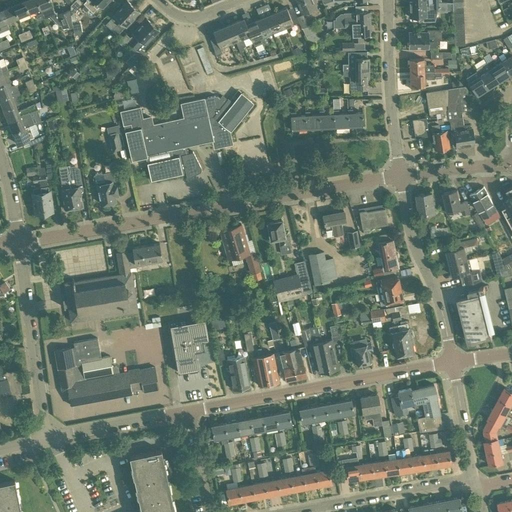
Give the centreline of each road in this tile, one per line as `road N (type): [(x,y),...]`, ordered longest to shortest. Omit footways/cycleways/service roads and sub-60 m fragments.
road 1 (residential): [(18,243),(400,176)]
road 2 (residential): [(187,413),(451,364)]
road 3 (residential): [(46,439),(18,243)]
road 4 (residential): [(451,364),(407,225),(400,176)]
road 5 (residential): [(291,511),(473,479)]
road 6 (residential): [(400,176),(387,0)]
road 7 (residential): [(46,439),(187,413)]
